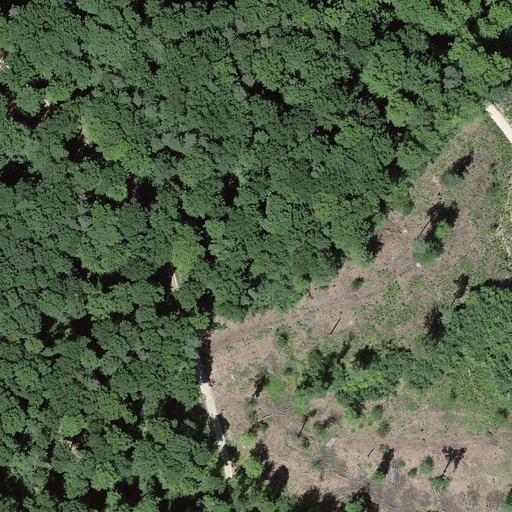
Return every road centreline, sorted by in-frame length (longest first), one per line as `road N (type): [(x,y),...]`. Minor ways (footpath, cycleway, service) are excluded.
road 1 (track): [(231,511),(218,432),(179,296),(135,187),(0,64)]
road 2 (track): [(371,0),(430,44),(511,138)]
